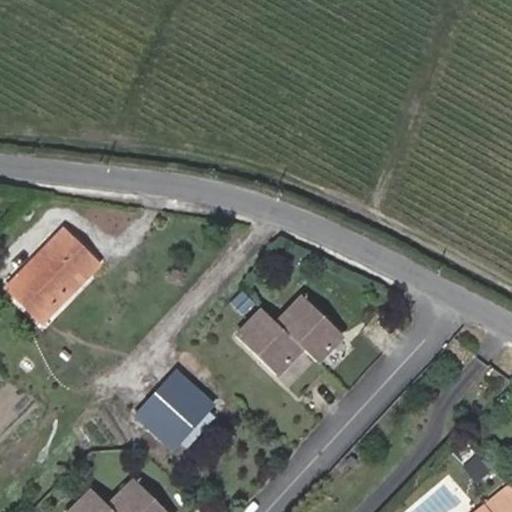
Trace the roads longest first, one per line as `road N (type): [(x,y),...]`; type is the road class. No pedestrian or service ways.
road 1 (tertiary): [(442,288),(255,203),(0,164)]
road 2 (residential): [(442,288),(429,328),(263,511)]
